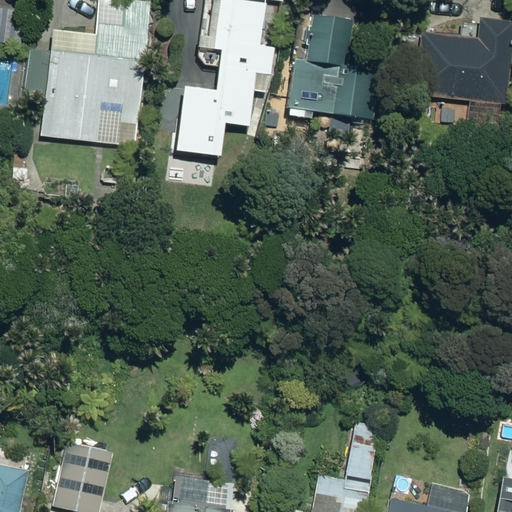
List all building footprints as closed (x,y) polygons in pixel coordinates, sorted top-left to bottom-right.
[(37,135),(134,145),(149,0),(96,0),(93,34),(48,30),(46,52),(28,50),(24,90),(42,93),(37,135)] [(172,152),(215,157),(219,124),(245,127),(252,73),(270,75),(272,47),(257,45),(262,3),(236,0),(207,0),(203,36),(195,35),(193,48),(216,51),(211,90),(180,86),(172,152)] [(0,42),(19,46),(24,7),(0,3),(0,42)] [(283,109),(374,120),(379,70),(344,65),(349,19),(304,14),(299,60),(289,59),(283,109)] [(409,95),(502,104),(511,21),(475,17),(473,39),(415,32),(409,95)] [(81,212),(110,214),(112,194),(83,193),(81,212)] [(363,511),(379,420),(354,415),(343,481),(316,476),(309,511),(363,511)] [(81,469),(66,468),(61,511),(98,511),(105,443),(84,440),(81,469)] [(0,511),(20,511),(21,508),(18,508),(26,471),(0,465),(0,511)] [(511,511),(511,478),(499,476),(491,511),(511,511)] [(450,511),(388,498),(384,511),(450,511)] [(164,511),(232,511),(233,511),(166,501),(164,511)]
